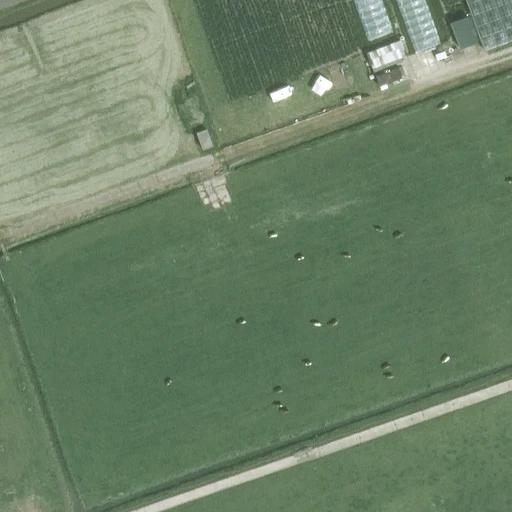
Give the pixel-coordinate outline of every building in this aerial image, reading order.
[(511,0),(466,0),(484,50),(511,39),(511,0)] [(460,48),(480,41),(470,15),(450,22),(460,48)] [(374,73),(403,63),(399,52),(403,49),(400,40),(366,53),(374,73)] [(206,128),(196,132),(202,148),(212,145),(206,128)] [(203,205),(210,225),(221,221),(214,202),(203,205)]
